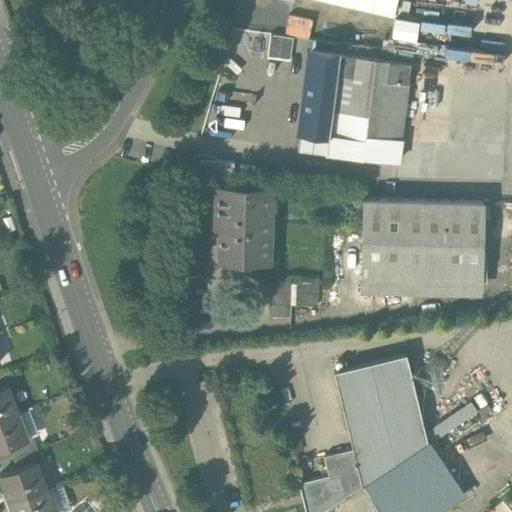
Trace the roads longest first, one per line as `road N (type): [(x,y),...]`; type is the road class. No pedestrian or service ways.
road 1 (tertiary): [(37,163),(160,511)]
road 2 (residential): [(175,0),(104,119),(37,163)]
